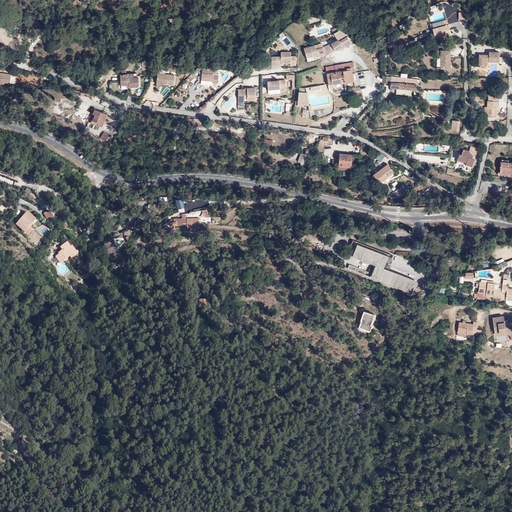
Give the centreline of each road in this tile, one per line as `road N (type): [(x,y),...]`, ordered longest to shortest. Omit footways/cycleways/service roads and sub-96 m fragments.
road 1 (unclassified): [(471,212),(363,140),(131,104),(0,63)]
road 2 (primary): [(347,204),(254,182),(127,180),(46,136),(0,122)]
road 3 (unknown): [(331,133),(366,83),(363,63),(348,55),(244,74),(203,115)]
road 4 (track): [(21,66),(40,33),(199,7),(178,0)]
road 5 (primary): [(347,204),(398,217),(470,219)]
road 6 (primary): [(471,212),(347,204)]
